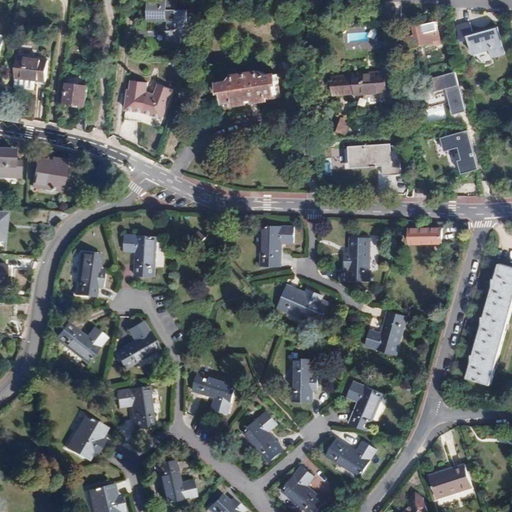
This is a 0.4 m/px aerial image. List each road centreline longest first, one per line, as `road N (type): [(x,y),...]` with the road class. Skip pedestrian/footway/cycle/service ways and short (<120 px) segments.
road 1 (residential): [(0,394),(26,366),(47,262),(62,235),(154,172)]
road 2 (unknown): [(154,172),(222,124),(272,120),(311,162),(313,205)]
road 3 (residential): [(485,211),(434,419)]
road 4 (tertiary): [(313,205),(485,211)]
road 5 (tertiary): [(154,172),(214,201),(313,205)]
road 6 (tertiary): [(0,126),(101,146),(154,172)]
road 7 (residential): [(178,430),(179,360),(149,300)]
road 8 (residential): [(313,205),(311,277),(357,293)]
